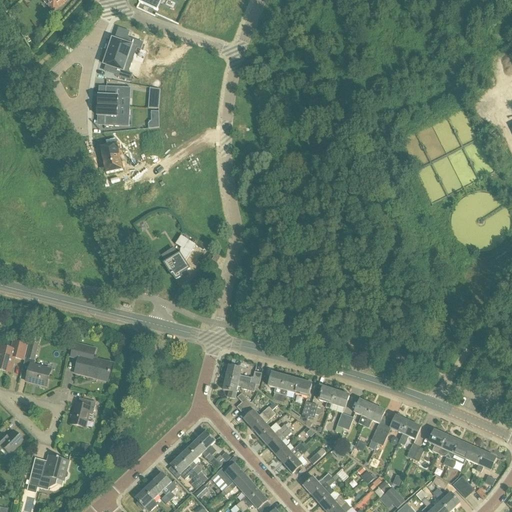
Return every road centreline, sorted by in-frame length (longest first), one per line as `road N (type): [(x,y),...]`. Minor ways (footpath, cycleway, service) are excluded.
road 1 (residential): [(160,325),(157,301),(0,51)]
road 2 (secondary): [(511,438),(388,387),(215,339)]
road 3 (residential): [(215,339),(238,252),(225,153),(239,56)]
road 4 (secondary): [(160,325),(0,285)]
road 5 (residential): [(296,511),(200,404)]
road 6 (residential): [(91,146),(91,80),(119,9)]
road 7 (residential): [(105,501),(200,404)]
road 8 (residential): [(239,56),(119,9)]
